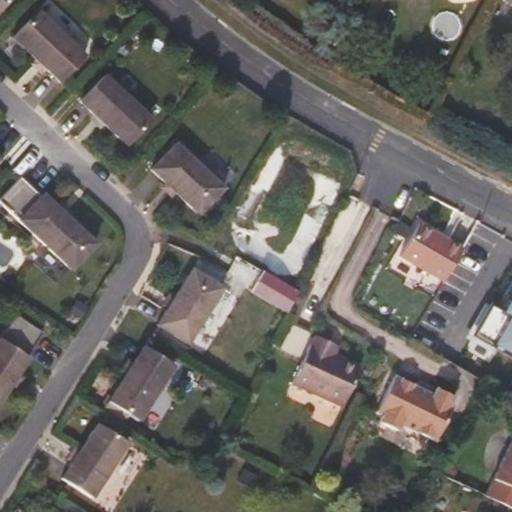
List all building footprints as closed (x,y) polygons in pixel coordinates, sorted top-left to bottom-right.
[(76,57),(28,13),(5,38),(52,83),(76,57)] [(143,120),(95,76),(72,101),(119,145),(143,120)] [(143,169),(166,189),(191,213),(197,208),(215,188),(167,143),(143,169)] [(65,270),(81,252),(89,244),(69,226),(36,195),(34,196),(13,177),(0,190),(0,209),(53,258),(65,270)] [(455,247),(412,221),(393,253),(436,279),(455,247)] [(184,270),(170,296),(153,327),(185,344),(202,312),(215,287),(184,270)] [(467,332),(511,357),(511,281),(510,281),(493,309),(488,306),(483,303),(467,332)] [(9,314),(0,328),(0,393),(23,357),(21,357),(27,348),(37,332),(9,314)] [(308,328),(292,320),(276,352),(296,361),(288,379),(338,403),(356,364),(331,353),(325,350),(329,340),(307,330),(308,328)] [(335,343),(329,340),(325,350),(331,353),(335,343)] [(139,348),(111,392),(103,402),(133,422),(142,408),(169,368),(139,348)] [(410,384),(388,373),(370,410),(375,413),(372,420),(390,428),(393,422),(429,440),(447,402),(445,401),(448,394),(429,385),(426,391),(423,390),(410,384)] [(425,384),(413,378),(410,384),(423,390),(425,384)] [(121,444),(91,424),(55,479),(85,499),(121,444)] [(511,511),(511,436),(483,498),(511,511)]
